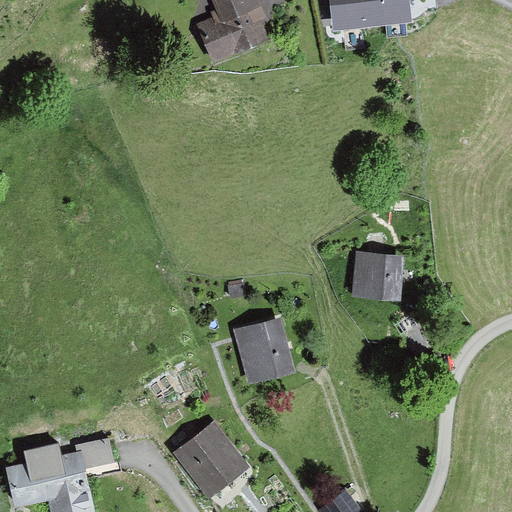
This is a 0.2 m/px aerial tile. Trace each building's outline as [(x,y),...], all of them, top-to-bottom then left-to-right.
[(217,0),(221,7),(195,19),(214,61),(273,35),(257,0),(217,0)] [(408,24),(405,0),(331,0),(336,33),(408,24)] [(401,268),(353,263),(349,302),(397,308),(401,268)] [(285,318),(240,330),(254,381),(299,369),(285,318)] [(180,452),(213,495),(247,468),(214,426),(180,452)] [(56,458),(0,470),(0,474),(8,510),(42,502),(44,511),(88,511),(91,511),(81,467),(59,471),(56,458)] [(363,511),(351,492),(322,510),(323,511),(363,511)]
